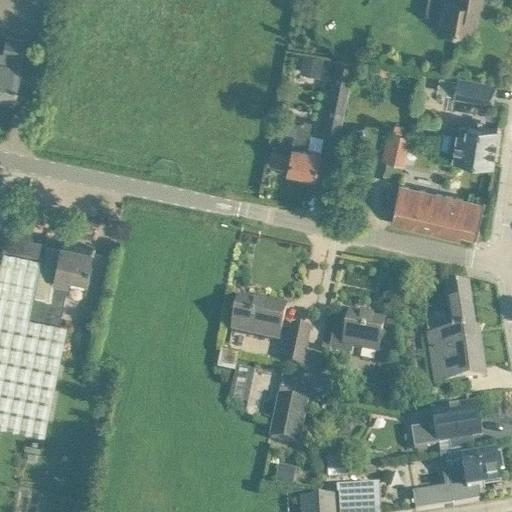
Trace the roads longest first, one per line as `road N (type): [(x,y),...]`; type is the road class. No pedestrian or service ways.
road 1 (unclassified): [(260,215),(0,157)]
road 2 (residential): [(507,266),(260,215)]
